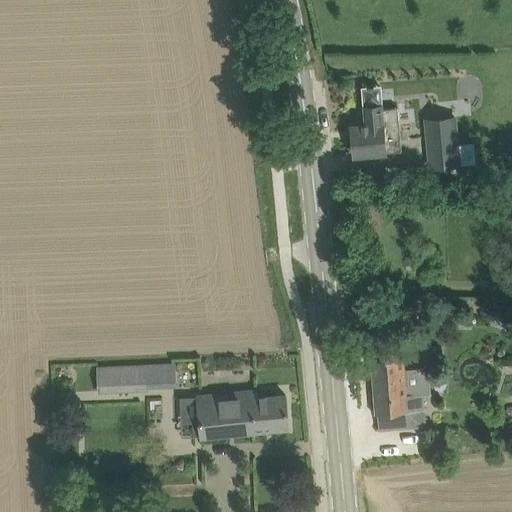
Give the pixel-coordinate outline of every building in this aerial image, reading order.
[(367,124),(352,126),(353,140),(354,151),(354,155),(386,151),(402,149),(397,107),(383,108),(382,104),(365,106),(367,124)] [(456,116),(426,120),(431,167),(461,164),(456,116)] [(460,311),(461,303),(448,302),(448,311),(460,311)] [(402,355),(372,358),(376,413),(378,412),(379,428),(424,426),(422,394),(432,393),(430,366),(403,368),(402,355)] [(176,388),(175,363),(98,367),(100,392),(176,388)] [(258,397),(257,390),(198,396),(202,435),(289,427),(286,394),(258,397)]
